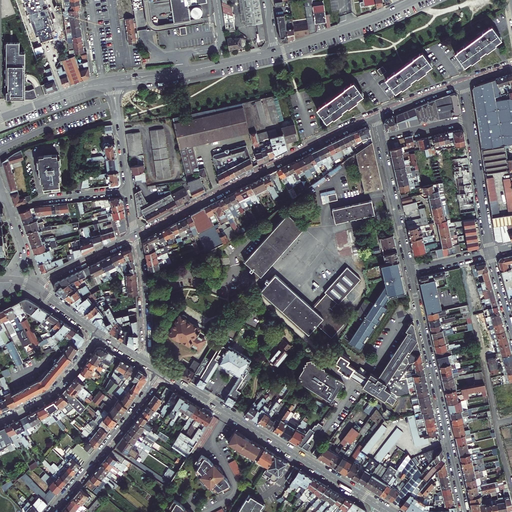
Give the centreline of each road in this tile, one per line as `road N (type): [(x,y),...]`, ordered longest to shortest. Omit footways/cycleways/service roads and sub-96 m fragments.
road 1 (residential): [(134,235),(375,114)]
road 2 (residential): [(465,511),(409,270)]
road 3 (residential): [(161,371),(51,511)]
road 4 (secondary): [(304,460),(161,371)]
road 5 (residential): [(274,52),(416,0)]
road 6 (residential): [(409,270),(380,136)]
road 7 (residential): [(468,118),(489,252)]
road 8 (residential): [(0,420),(51,394),(98,333)]
road 9 (residential): [(146,362),(134,235)]
road 10 (residential): [(9,211),(45,198),(128,189)]
